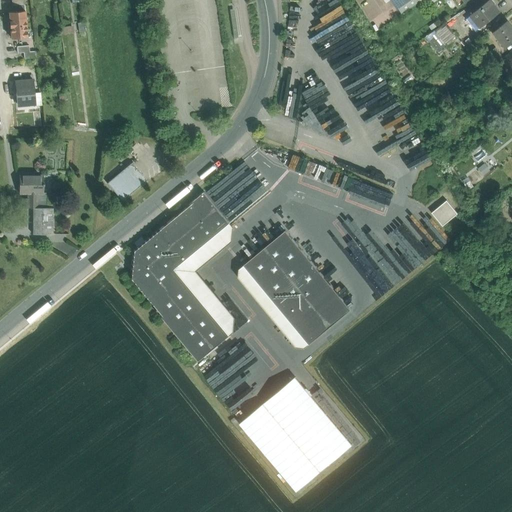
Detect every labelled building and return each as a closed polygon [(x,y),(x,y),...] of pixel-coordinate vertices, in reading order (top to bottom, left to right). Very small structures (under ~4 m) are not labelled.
[(419,0),(392,0),(402,14),(420,1),(419,0)] [(490,0),(489,0),(470,16),(471,16),(466,20),(475,31),(480,27),(480,28),(500,12),(490,0)] [(13,12),(9,12),(12,37),(27,36),(27,30),(25,10),(13,12)] [(355,116),(373,107),(334,31),(339,29),(343,38),(352,33),(341,10),(313,24),(317,31),(313,33),(355,116)] [(511,27),(507,21),(494,31),(506,47),(511,42),(511,27)] [(446,23),(434,30),(447,47),(458,38),(446,23)] [(439,53),(447,47),(434,30),(426,37),(439,53)] [(29,45),(17,46),(18,53),(24,52),(24,58),(36,57),(35,51),(30,51),(29,45)] [(503,57),(495,47),(489,52),(493,58),(496,62),(503,57)] [(491,66),(496,62),(493,58),(487,62),(491,66)] [(34,80),(16,81),(17,103),(35,102),(36,102),(35,93),(34,80)] [(287,108),(290,88),(282,87),(278,106),(287,108)] [(300,88),(289,87),(287,115),(297,116),(300,88)] [(306,96),(309,101),(324,93),(322,88),(306,96)] [(308,103),(314,114),(332,105),(326,93),(308,103)] [(336,107),(318,115),(323,125),(340,117),(336,107)] [(392,113),(386,116),(404,145),(418,137),(410,124),(407,126),(400,115),(395,118),(392,113)] [(374,158),(397,147),(384,121),(362,132),(374,158)] [(410,170),(428,160),(420,146),(402,156),(410,170)] [(349,190),(345,201),(387,214),(393,194),(380,190),(384,177),(357,169),(355,175),(289,154),(287,162),(293,164),(291,172),(349,190)] [(125,168),(140,186),(147,180),(132,163),(125,168)] [(486,163),(479,167),(483,175),(490,171),(486,163)] [(140,186),(125,168),(107,183),(122,201),(140,186)] [(42,175),(20,175),(19,193),(28,193),(42,193),(42,175)] [(236,175),(211,197),(233,222),(268,191),(254,175),(244,184),(236,175)] [(301,175),(299,182),(339,195),(341,189),(301,175)] [(230,335),(175,268),(230,223),(204,191),(200,195),(197,195),(197,198),(189,205),(186,204),(186,207),(177,214),(175,214),(174,216),(166,223),(164,223),(163,225),(133,250),(131,278),(155,308),(155,311),(158,312),(165,320),(165,322),(167,323),(174,331),(174,333),(176,334),(183,342),(183,344),(186,345),(192,353),(192,356),(195,356),(199,361),(230,335)] [(42,193),(28,193),(28,199),(22,199),(22,208),(33,208),(46,208),(46,193),(42,193)] [(433,213),(443,225),(458,214),(447,201),(433,213)] [(46,208),(33,208),(33,234),(52,234),(53,208),(46,208)] [(377,296),(448,245),(435,227),(431,230),(417,211),(386,234),(383,231),(376,237),(370,230),(359,238),(374,259),(366,265),(358,254),(350,259),(377,296)] [(67,216),(54,216),(54,228),(66,228),(67,216)] [(272,219),(266,224),(274,235),(281,230),(272,219)] [(175,268),(230,335),(234,332),(236,317),(197,271),(233,241),(234,227),(230,223),(175,268)] [(351,309),(286,230),(244,265),(309,344),(351,309)] [(309,344),(244,265),(240,268),(239,277),(297,347),(305,348),(309,344)] [(352,444),(295,377),(240,423),(297,491),(352,444)]
